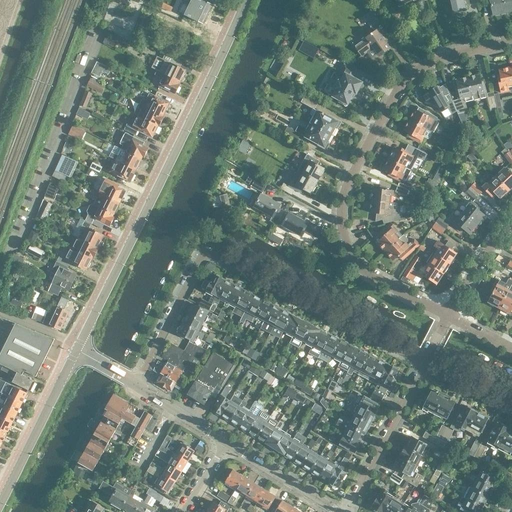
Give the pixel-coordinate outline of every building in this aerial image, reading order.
[(106,0),(105,0),(103,8),(97,6),(94,15),(99,17),(98,20),(103,22),(117,28),(119,22),(125,6),(117,3),(117,4),(106,0)] [(213,5),(201,0),(189,0),(186,5),(183,4),(179,12),(183,14),(182,16),(203,25),(204,24),(213,5)] [(450,0),(454,13),(468,10),(465,0),(450,0)] [(507,13),(503,0),(490,0),(493,15),(507,13)] [(511,0),(503,0),(507,13),(511,11),(511,0)] [(367,31),(370,35),(366,38),(367,39),(355,47),(361,55),(367,52),(371,59),(378,54),(380,56),(390,49),(376,30),(373,26),(382,20),(374,9),(364,16),(363,17),(371,28),(367,31)] [(194,40),(180,33),(171,51),(185,58),(194,40)] [(316,48),(303,41),(298,49),(312,57),(316,48)] [(165,54),(157,71),(180,82),(182,79),(183,78),(185,75),(184,74),(185,71),(180,68),(183,63),(165,54)] [(90,72),(99,76),(102,70),(108,73),(111,67),(96,60),(90,72)] [(356,95),(362,84),(351,79),(355,73),(344,67),(339,76),(343,78),(341,82),(339,81),(334,89),(336,91),(333,97),(339,100),(337,103),(347,108),(354,94),(356,95)] [(511,84),(511,72),(511,67),(499,70),(501,77),(498,77),(502,93),(509,91),(508,86),(511,84)] [(159,86),(175,94),(180,85),(179,85),(180,82),(157,71),(155,75),(163,79),(159,86)] [(479,75),(468,78),(474,101),(489,98),(492,112),(498,110),(494,93),(488,94),(485,82),(484,82),(481,82),(479,75)] [(456,89),(459,100),(459,101),(460,101),(461,105),(455,106),(454,106),(457,113),(458,113),(459,115),(469,113),(466,103),(474,101),(468,78),(456,80),(458,88),(456,89)] [(88,85),(102,92),(105,87),(91,79),(88,85)] [(439,87),(422,97),(425,103),(428,101),(431,105),(434,106),(437,105),(441,111),(448,107),(440,94),(442,93),(439,87)] [(80,104),(86,106),(92,92),(85,89),(80,104)] [(143,99),(141,104),(163,115),(165,111),(166,111),(168,107),(168,105),(169,103),(155,96),(150,94),(146,101),(143,99)] [(302,102),(314,109),(318,101),(306,94),(302,102)] [(141,110),(138,116),(158,126),(158,125),(160,126),(164,118),(162,117),(163,115),(141,104),(138,109),(140,109),(141,110)] [(313,117),(310,124),(333,136),(337,129),(335,128),(338,122),(331,118),(331,119),(313,109),(310,115),(313,117)] [(415,110),(409,121),(432,133),(433,133),(439,122),(433,119),(434,117),(423,111),(421,114),(415,110)] [(158,126),(138,116),(133,127),(127,125),(125,130),(135,136),(138,131),(152,138),(158,126)] [(414,140),(421,144),(422,141),(424,138),(427,139),(428,137),(429,138),(432,133),(409,121),(404,131),(410,135),(408,138),(414,140)] [(333,136),(310,124),(306,129),(299,125),(295,132),(300,134),(303,136),(317,143),(317,145),(326,150),(330,144),(329,144),(333,136)] [(68,135),(80,141),(85,131),(73,125),(68,135)] [(286,127),(282,135),(296,142),(300,134),(295,132),(286,127)] [(123,146),(121,149),(141,159),(143,156),(144,157),(148,148),(142,145),(144,142),(125,133),(119,144),(123,146)] [(244,139),(239,150),(247,153),(252,143),(244,139)] [(61,154),(71,158),(76,146),(66,142),(61,154)] [(425,146),(421,144),(418,149),(427,154),(429,149),(425,147),(425,146)] [(307,154),(298,171),(318,181),(320,176),(322,177),(324,171),(323,171),(324,169),(317,165),(319,161),(312,157),(315,152),(303,145),(300,151),(307,154)] [(394,148),(389,159),(411,171),(412,171),(419,159),(424,162),(427,156),(416,150),(413,155),(402,149),(401,152),(394,148)] [(136,170),(141,159),(121,149),(117,156),(111,153),(109,157),(115,159),(114,160),(136,170)] [(410,172),(411,171),(389,159),(383,169),(389,172),(387,176),(399,183),(398,186),(409,190),(410,190),(412,186),(405,182),(406,182),(411,172),(410,172)] [(114,160),(108,172),(115,176),(129,182),(129,181),(130,182),(136,170),(114,160)] [(92,163),(89,169),(98,173),(101,168),(92,163)] [(440,182),(448,168),(442,164),(434,179),(440,182)] [(511,176),(504,168),(494,178),(507,193),(511,188),(511,176)] [(86,174),(96,179),(98,173),(89,169),(86,174)] [(297,170),(288,187),(301,194),(303,190),(311,194),(312,192),(313,192),(316,187),(315,187),(318,181),(298,171),(297,170)] [(56,172),(53,177),(66,184),(69,179),(56,172)] [(263,193),(268,182),(251,173),(245,183),(251,187),(263,193)] [(507,193),(494,178),(483,188),(493,198),(496,195),(500,199),(507,193)] [(106,179),(99,193),(119,203),(125,191),(117,188),(118,185),(106,179)] [(475,183),(471,188),(479,195),(483,191),(475,183)] [(283,184),(280,189),(291,195),(294,190),(283,184)] [(45,196),(54,200),(59,189),(49,185),(45,196)] [(398,186),(396,192),(406,196),(409,190),(398,186)] [(372,189),(371,201),(389,202),(389,196),(392,196),(393,191),(385,190),(385,188),(379,187),(379,190),(372,189)] [(467,192),(475,199),(479,195),(471,188),(467,192)] [(99,193),(93,204),(114,214),(119,203),(99,193)] [(277,223),(280,217),(283,212),(278,209),(280,205),(259,194),(252,208),(272,219),(272,220),(277,223)] [(229,206),(226,195),(219,197),(222,208),(229,206)] [(51,204),(49,204),(43,201),(36,218),(44,221),(47,214),(51,204)] [(389,202),(371,201),(370,213),(377,213),(377,216),(383,217),(383,214),(391,215),(391,210),(388,209),(389,202)] [(468,209),(464,214),(477,225),(485,216),(479,211),(480,210),(471,202),(467,208),(468,209)] [(112,217),(114,214),(93,204),(89,206),(86,212),(87,215),(84,220),(91,224),(100,228),(103,223),(110,227),(114,218),(112,217)] [(420,213),(423,223),(433,220),(431,210),(420,213)] [(283,212),(280,217),(285,220),(282,226),(302,236),(305,231),(316,237),(320,229),(309,222),(308,224),(289,213),(288,214),(283,212)] [(403,218),(401,213),(390,216),(392,222),(403,218)] [(477,225),(464,214),(459,219),(455,215),(450,221),(463,231),(464,229),(470,234),(477,225)] [(440,217),(436,223),(445,230),(449,224),(440,217)] [(80,233),(78,237),(98,247),(100,247),(102,243),(101,241),(103,236),(89,229),(91,224),(84,220),(78,232),(80,233)] [(432,227),(441,234),(445,230),(436,223),(432,227)] [(377,243),(385,252),(398,240),(402,237),(391,224),(383,230),(385,232),(380,237),(381,239),(377,243)] [(398,240),(385,252),(393,261),(399,256),(401,258),(405,255),(407,257),(415,250),(419,244),(415,239),(408,245),(406,243),(408,242),(408,240),(404,235),(398,240)] [(71,242),(69,247),(92,258),(93,257),(94,258),(99,249),(97,248),(98,247),(78,238),(75,244),(71,242)] [(437,244),(435,247),(438,249),(435,254),(450,264),(457,254),(451,250),(454,245),(448,241),(445,246),(438,242),(437,244)] [(27,253),(40,259),(44,252),(30,245),(27,253)] [(59,255),(56,261),(67,267),(69,264),(85,272),(87,268),(89,267),(90,264),(90,263),(92,258),(68,247),(66,252),(69,253),(66,259),(59,255)] [(435,254),(429,264),(444,274),(450,264),(435,254)] [(444,274),(429,264),(426,268),(421,265),(420,261),(421,260),(416,257),(404,275),(401,280),(406,283),(409,278),(415,269),(419,272),(418,272),(437,284),(444,274)] [(76,275),(66,271),(68,267),(67,267),(56,261),(51,273),(56,276),(72,284),(76,275)] [(213,304),(214,301),(224,281),(220,279),(220,277),(217,275),(216,276),(214,275),(210,284),(205,281),(202,288),(206,290),(205,292),(211,296),(208,303),(202,300),(200,305),(209,310),(213,304)] [(72,284),(56,276),(49,290),(55,293),(58,287),(68,292),(72,284)] [(489,303),(499,308),(511,285),(511,284),(511,280),(509,279),(506,285),(500,281),(492,296),(490,295),(487,301),(489,302),(489,303)] [(223,302),(225,303),(234,286),(233,285),(233,283),(230,282),(229,283),(224,281),(214,301),(218,304),(220,300),(223,302)] [(511,285),(499,308),(510,314),(511,309),(511,285)] [(228,305),(235,308),(244,291),(243,290),(243,288),(240,287),(238,288),(235,286),(234,286),(225,303),(223,306),(227,308),(228,305)] [(235,308),(233,312),(242,317),(253,295),(253,293),(250,292),(248,293),(244,291),(235,308)] [(258,298),(253,295),(242,317),(240,321),(244,323),(249,314),(254,316),(263,300),(262,300),(262,298),(259,297),(258,298)] [(49,325),(60,330),(70,312),(65,310),(69,300),(62,297),(49,325)] [(254,316),(252,322),(255,324),(255,322),(261,326),(272,305),(271,305),(271,303),(268,302),(267,303),(263,300),(254,316)] [(189,309),(187,311),(188,313),(188,314),(204,322),(205,323),(208,317),(207,316),(208,312),(193,304),(190,309),(189,309)] [(261,326),(260,328),(270,334),(274,326),(282,310),(281,310),(281,308),(278,307),(277,308),(272,305),(261,326)] [(274,326),(270,334),(280,339),(284,332),(292,316),(291,315),(291,313),(288,312),(286,313),(282,310),(274,326)] [(34,313),(32,319),(43,323),(45,317),(34,313)] [(183,322),(183,323),(200,332),(203,326),(202,325),(204,322),(188,314),(185,318),(184,318),(182,321),(183,322)] [(292,316),(284,332),(287,333),(286,334),(293,338),(302,320),(301,320),(301,319),(298,317),(296,318),(292,316)] [(302,320),(293,338),(290,343),(299,348),(311,325),(310,325),(310,324),(307,322),(306,323),(302,320)] [(179,328),(178,331),(178,332),(178,333),(190,340),(189,342),(192,344),(193,344),(194,341),(195,342),(198,337),(202,339),(204,335),(200,333),(200,332),(183,323),(180,328),(179,328)] [(316,328),(311,325),(299,348),(303,350),(306,345),(312,347),(312,346),(320,330),(320,328),(317,327),(316,328)] [(324,332),(320,330),(312,346),(316,348),(315,349),(321,352),(330,335),(329,335),(329,333),(326,331),(324,332)] [(321,352),(318,357),(329,363),(332,357),(340,340),(339,340),(339,338),(336,336),(334,337),(330,335),(321,352)] [(340,340),(332,357),(335,358),(334,359),(341,363),(341,362),(350,345),(348,345),(348,343),(345,342),(344,342),(340,340)] [(192,344),(189,342),(186,347),(184,351),(170,343),(162,357),(168,360),(169,360),(176,364),(175,366),(183,371),(183,370),(186,366),(189,360),(198,365),(203,356),(206,351),(192,344)] [(340,363),(338,367),(348,372),(359,350),(358,349),(357,348),(355,347),(354,347),(350,345),(341,362),(341,363),(340,363)] [(257,359),(260,352),(249,346),(246,353),(257,359)] [(348,372),(347,373),(352,375),(353,372),(358,375),(368,355),(367,354),(367,353),(365,352),(363,352),(359,350),(348,372)] [(204,405),(218,383),(223,386),(236,366),(214,352),(187,394),(204,405)] [(368,355),(358,375),(368,380),(378,360),(377,359),(377,358),(374,356),(373,357),(368,355)] [(168,360),(156,382),(172,391),(176,383),(184,387),(188,380),(180,376),(183,371),(175,366),(176,364),(169,360),(168,360)] [(368,380),(377,385),(388,365),(387,365),(387,363),(384,361),(382,362),(378,360),(368,380)] [(3,365),(1,370),(9,374),(6,381),(12,383),(13,382),(30,391),(35,383),(33,382),(33,380),(31,379),(32,379),(30,378),(30,379),(28,378),(30,374),(24,371),(23,375),(3,365)] [(392,367),(388,365),(377,385),(376,388),(371,397),(381,403),(390,384),(392,384),(394,381),(393,379),(398,370),(396,369),(396,368),(393,366),(392,367)] [(262,370),(258,376),(267,381),(271,376),(271,375),(262,370)] [(279,381),(271,376),(267,381),(266,383),(274,388),(276,387),(279,382),(279,381)] [(284,385),(279,382),(276,387),(280,390),(284,385)] [(1,393),(2,393),(22,404),(27,394),(6,383),(1,393)] [(227,386),(212,410),(216,412),(216,414),(219,416),(220,415),(221,416),(230,401),(225,398),(231,389),(227,386)] [(294,398),(298,390),(289,386),(285,394),(294,398)] [(422,400),(418,408),(428,413),(428,412),(434,415),(435,412),(445,394),(438,391),(437,392),(433,390),(426,402),(422,400)] [(304,406),(309,398),(298,391),(293,400),(304,406)] [(0,404),(3,407),(17,414),(22,404),(2,393),(0,397),(0,404)] [(353,403),(375,414),(377,413),(379,410),(378,409),(380,404),(358,393),(353,403)] [(445,394),(435,412),(441,416),(440,419),(445,421),(455,401),(451,399),(451,398),(445,394)] [(106,409),(108,410),(118,416),(122,409),(126,402),(114,395),(106,409)] [(230,401),(221,416),(225,418),(225,420),(228,422),(229,421),(230,421),(240,405),(243,401),(234,395),(230,401)] [(329,404),(321,399),(320,402),(326,410),(329,404)] [(240,405),(230,421),(233,423),(233,425),(236,427),(238,426),(239,427),(248,412),(249,410),(245,407),(248,403),(243,401),(240,405)] [(248,412),(239,427),(242,429),(242,431),(246,433),(247,432),(248,433),(264,407),(263,405),(257,401),(255,402),(248,412)] [(138,408),(126,402),(122,409),(135,417),(136,416),(138,411),(139,410),(138,409),(138,408)] [(0,404),(0,416),(12,423),(17,414),(0,404)] [(356,412),(354,416),(370,424),(372,420),(374,420),(375,417),(374,415),(375,414),(358,406),(354,412),(356,412)] [(466,432),(468,430),(477,413),(474,411),(475,410),(468,406),(467,408),(465,407),(462,413),(461,412),(457,419),(455,418),(450,428),(459,433),(461,429),(466,432)] [(264,407),(248,433),(251,435),(251,437),(254,438),(256,437),(257,438),(267,421),(263,419),(268,410),(264,407)] [(122,409),(118,416),(127,421),(137,427),(138,424),(141,420),(135,417),(122,409)] [(118,416),(108,410),(102,421),(116,428),(116,427),(121,430),(127,421),(118,416)] [(286,411),(280,420),(288,425),(294,415),(286,411)] [(141,420),(138,424),(145,427),(151,416),(145,412),(141,420)] [(477,413),(468,430),(474,433),(472,435),(478,438),(481,432),(482,432),(485,425),(484,425),(488,418),(485,417),(486,416),(480,413),(479,414),(477,413)] [(145,427),(145,428),(151,431),(158,420),(157,419),(159,416),(155,414),(153,417),(151,416),(145,427)] [(341,417),(339,420),(365,433),(367,429),(369,429),(371,426),(370,425),(370,424),(354,416),(353,415),(349,421),(346,419),(341,417)] [(0,429),(7,433),(12,423),(0,416),(0,429)] [(276,427),(279,423),(270,417),(267,421),(257,438),(261,440),(261,442),(264,444),(265,443),(266,443),(276,427)] [(347,429),(344,435),(360,443),(361,442),(362,442),(364,439),(363,438),(365,433),(339,420),(337,424),(347,429)] [(110,439),(116,428),(102,421),(96,431),(110,439)] [(493,445),(499,448),(509,429),(507,428),(507,427),(500,423),(500,425),(497,423),(494,430),(493,429),(490,436),(490,437),(487,443),(492,446),(493,445)] [(145,427),(138,424),(137,427),(132,435),(139,439),(145,428),(145,427)] [(442,440),(448,428),(442,425),(436,437),(442,440)] [(276,427),(266,444),(270,446),(270,448),(273,450),(274,449),(275,449),(285,432),(276,427)] [(448,428),(442,440),(448,443),(454,431),(448,428)] [(499,449),(505,452),(510,455),(511,450),(511,429),(511,431),(509,429),(499,448),(499,449)] [(96,431),(91,442),(104,450),(106,451),(109,445),(107,444),(110,439),(96,431)] [(285,432),(275,449),(275,451),(278,453),(280,452),(284,455),(294,438),(291,436),(285,432)] [(442,440),(436,437),(436,438),(425,432),(423,437),(439,446),(452,452),(455,447),(448,443),(442,440)] [(294,438),(284,455),(284,457),(287,458),(289,458),(293,460),(302,445),(306,438),(297,433),(294,438)] [(168,436),(161,446),(188,462),(194,452),(182,444),(181,445),(175,442),(178,437),(176,436),(174,438),(168,435),(168,436)] [(360,443),(344,435),(342,439),(339,444),(355,453),(357,449),(359,449),(360,445),(360,444),(360,443)] [(405,446),(405,447),(422,455),(424,449),(429,452),(431,446),(412,436),(411,437),(409,436),(407,440),(409,441),(406,447),(405,446)] [(298,463),(302,466),(312,449),(316,442),(312,440),(307,446),(304,444),(303,445),(302,445),(293,460),(293,462),(296,464),(298,463)] [(474,441),(468,454),(474,457),(480,444),(474,441)] [(98,460),(104,450),(91,442),(85,452),(98,460)] [(196,449),(203,452),(205,446),(198,443),(196,449)] [(480,444),(474,457),(479,460),(486,447),(480,444)] [(173,457),(169,464),(181,472),(188,462),(161,446),(159,450),(173,457)] [(439,446),(437,451),(444,455),(439,464),(444,467),(452,452),(439,446)] [(400,457),(401,457),(416,465),(422,455),(405,447),(403,452),(401,451),(399,455),(401,456),(400,457)] [(312,449),(302,466),(302,468),(305,470),(307,469),(311,471),(320,456),(317,454),(318,453),(312,449)] [(316,475),(319,477),(330,460),(334,453),(331,451),(327,456),(326,457),(321,455),(320,456),(311,471),(311,472),(311,473),(314,475),(316,475)] [(92,470),(98,460),(85,452),(79,463),(92,470)] [(325,480),(328,482),(343,459),(340,457),(337,462),(336,461),(334,463),(330,460),(319,477),(320,477),(320,479),(323,481),(325,480)] [(343,459),(328,482),(332,485),(332,487),(335,488),(337,487),(338,488),(347,473),(342,470),(348,460),(344,457),(343,459)] [(405,472),(402,479),(403,480),(404,480),(417,487),(423,476),(414,471),(416,465),(401,457),(398,463),(396,461),(394,466),(396,467),(396,468),(405,472)] [(491,464),(505,471),(507,466),(493,459),(491,464)] [(181,472),(169,464),(166,470),(153,462),(150,467),(151,467),(175,482),(181,472)] [(439,478),(444,467),(439,464),(439,465),(434,475),(439,478)] [(481,472),(478,478),(494,486),(494,485),(496,485),(498,482),(497,480),(499,475),(481,466),(478,471),(481,472)] [(169,492),(175,482),(151,467),(148,472),(160,479),(157,485),(158,486),(156,489),(167,495),(169,492)] [(236,489),(237,489),(244,477),(233,470),(226,482),(236,489)] [(391,479),(400,485),(403,480),(402,479),(394,474),(391,479)] [(442,474),(437,484),(443,487),(449,477),(442,474)] [(471,475),(469,479),(474,481),(470,488),(488,497),(489,496),(490,496),(492,492),(491,491),(494,486),(478,478),(477,478),(471,475)] [(236,489),(228,502),(232,505),(241,492),(247,496),(255,484),(244,477),(237,489),(236,489)] [(115,505),(122,509),(129,496),(133,490),(123,485),(116,481),(113,487),(103,481),(100,486),(99,489),(112,496),(109,501),(113,504),(115,505)] [(247,496),(258,502),(265,490),(255,484),(247,496)] [(429,497),(436,501),(444,488),(443,487),(437,484),(429,497)] [(488,498),(488,497),(470,488),(468,486),(463,497),(465,498),(483,507),(485,502),(487,502),(489,499),(488,498)] [(143,500),(136,511),(152,511),(154,510),(155,508),(150,506),(154,498),(160,502),(163,497),(149,489),(146,494),(147,494),(143,500)] [(383,511),(393,497),(387,493),(387,491),(383,489),(372,507),(375,509),(375,511),(376,511),(383,511)] [(122,509),(127,511),(136,511),(143,500),(134,494),(135,492),(133,490),(129,496),(122,509)] [(267,510),(270,511),(271,511),(277,503),(273,501),(276,497),(265,490),(258,502),(268,509),(267,510)] [(217,496),(228,502),(231,497),(220,491),(217,496)] [(398,511),(404,504),(398,500),(401,497),(396,494),(393,497),(383,511),(398,511)] [(420,511),(424,507),(429,499),(425,496),(420,504),(418,503),(412,504),(412,506),(411,506),(410,507),(404,504),(398,511),(413,511),(416,509),(420,511)] [(482,508),(483,507),(465,498),(462,504),(459,503),(457,507),(465,511),(482,511),(483,510),(482,508)] [(430,511),(430,510),(429,510),(434,503),(433,503),(434,502),(429,499),(424,507),(428,510),(426,511),(430,511)] [(82,511),(102,511),(104,508),(91,500),(89,503),(86,502),(81,511),(82,511)] [(214,502),(207,511),(226,511),(230,507),(221,501),(218,505),(214,502)] [(290,511),(293,508),(282,501),(280,505),(277,503),(271,511),(290,511)]
